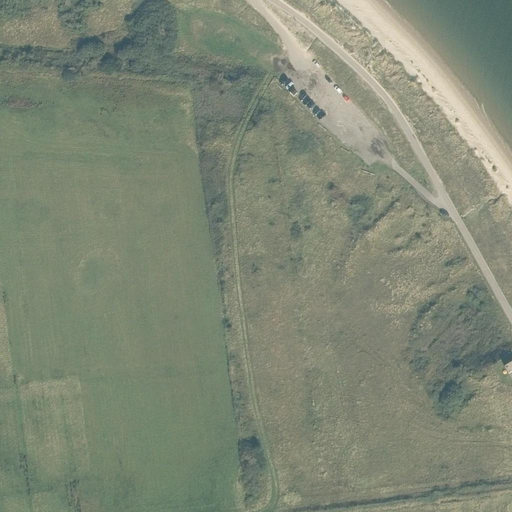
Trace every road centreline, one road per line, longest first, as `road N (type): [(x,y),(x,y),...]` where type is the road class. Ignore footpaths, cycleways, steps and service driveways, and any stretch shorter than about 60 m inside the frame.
road 1 (track): [(293,48),(242,129),(230,172),(255,402),(275,491),(266,511)]
road 2 (unclassified): [(511,317),(385,97),(272,0)]
